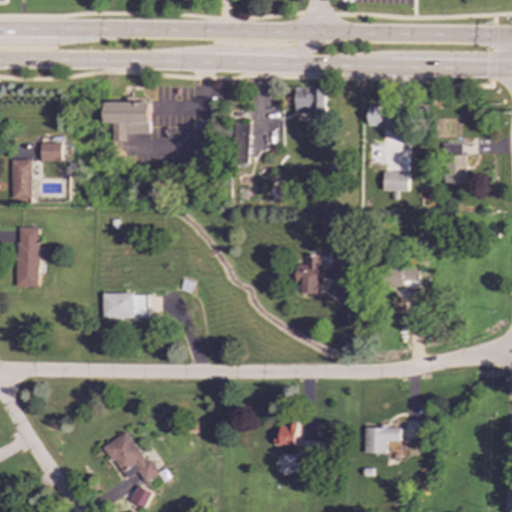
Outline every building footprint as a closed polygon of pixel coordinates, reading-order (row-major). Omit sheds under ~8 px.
[(325,88),(295,88),(294,113),(325,113),(325,88)] [(149,102),(106,102),(106,142),(123,142),(123,134),(150,133),(149,102)] [(368,105),(367,126),(390,127),(390,105),(368,105)] [(233,121),(231,161),(247,162),(249,122),(233,121)] [(63,161),(63,143),(41,143),(41,161),(63,161)] [(443,184),(464,184),(465,143),(444,143),(443,184)] [(32,160),(12,159),(11,198),(31,199),(32,160)] [(407,191),(408,172),(383,171),(382,191),(407,191)] [(17,286),(39,286),(38,227),(16,227),(17,286)] [(345,279),(345,263),(330,262),(330,267),(318,267),(318,255),(305,255),(305,264),(296,264),(296,293),(321,293),(321,279),(345,279)] [(417,287),(418,266),(383,264),(382,286),(417,287)] [(296,444),(296,424),(274,425),(275,445),(296,444)] [(302,439),(312,440),(313,426),(303,425),(302,439)] [(363,453),(385,453),(385,441),(399,441),(400,426),(364,426),(363,453)] [(103,446),(120,474),(133,466),(143,483),(159,473),(151,458),(145,461),(127,431),(103,446)] [(297,472),(315,472),(316,453),(298,452),(297,472)] [(152,491),(137,486),(131,502),(146,507),(152,491)]
